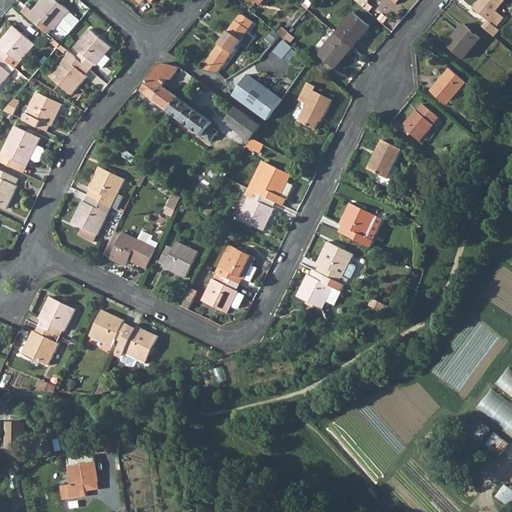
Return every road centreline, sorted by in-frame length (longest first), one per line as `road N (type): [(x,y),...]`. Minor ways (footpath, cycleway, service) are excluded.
road 1 (residential): [(436,0),(362,103),(255,327),(239,338),(223,338),(36,252)]
road 2 (residential): [(36,252),(39,222),(89,120),(153,47)]
road 3 (track): [(341,367),(309,394),(296,429),(321,473),(377,511)]
